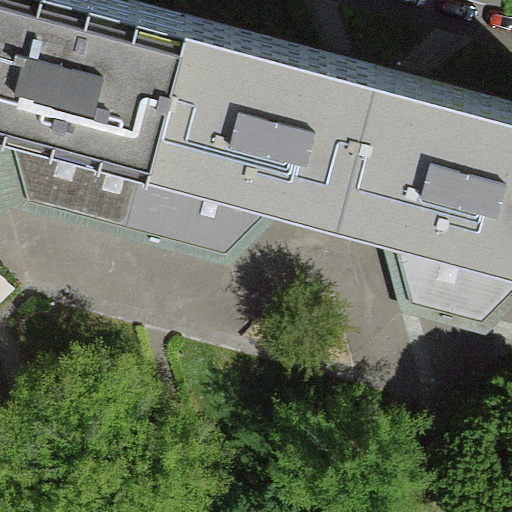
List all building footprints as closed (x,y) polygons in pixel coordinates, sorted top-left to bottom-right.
[(190,167),(186,9),(153,0),(0,0),(0,115),(13,119),(190,167)] [(341,205),(378,61),(349,53),(186,9),(190,167),(285,190),(329,202),(341,205)] [(511,95),(378,61),(341,205),(395,219),(511,250),(511,95)] [(0,204),(4,204),(32,196),(13,119),(0,115),(0,204)] [(190,167),(13,119),(32,196),(173,235),(190,167)] [(190,167),(173,235),(227,247),(285,190),(190,167)] [(511,287),(511,250),(395,219),(415,298),(485,316),(511,287)]
